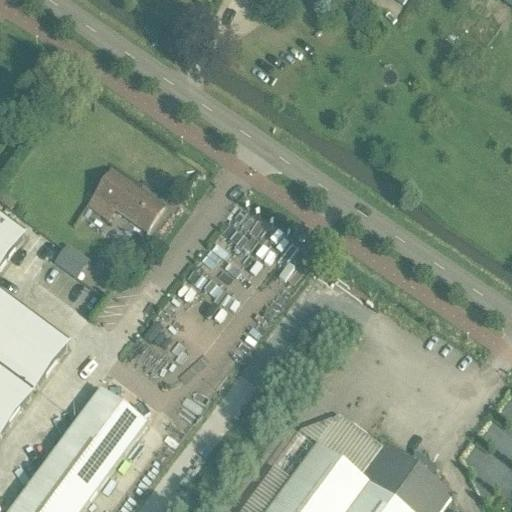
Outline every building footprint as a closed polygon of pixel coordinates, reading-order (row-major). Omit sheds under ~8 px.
[(388,0),(403,11),(410,0),(495,0),(503,6),(506,0),(388,0)] [(511,0),(506,0),(503,6),(511,11),(511,0)] [(114,214),(147,236),(164,210),(112,175),(88,209),(108,223),(114,214)] [(0,441),(30,401),(29,394),(36,392),(67,351),(66,344),(0,295),(0,272),(16,252),(19,254),(25,245),(23,243),(22,235),(0,218),(0,441)] [(13,511),(84,511),(146,429),(101,395),(13,511)] [(300,434),(299,435),(316,448),(360,481),(402,511),(443,511),(453,499),(428,481),(434,473),(415,459),(409,467),(384,448),(383,451),(340,420),(300,434)] [(316,448),(268,511),(402,511),(360,481),(316,448)]
